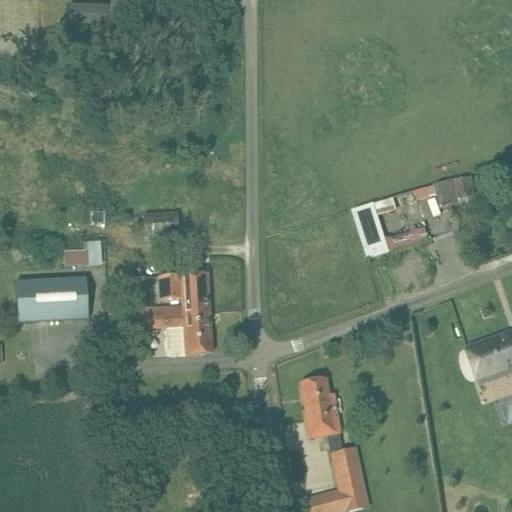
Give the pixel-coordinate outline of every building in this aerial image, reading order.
[(463,179),(354,210),(368,260),(429,243),(425,229),(386,240),(379,216),(430,202),(433,211),(469,201),(463,179)] [(177,214),(157,215),(143,216),(144,238),(178,236),(177,214)] [(84,242),(84,250),(65,251),(65,268),(101,266),(100,241),(84,242)] [(154,309),(151,309),(151,310),(164,314),(166,314),(167,314),(179,315),(183,315),(208,313),(206,276),(158,279),(160,302),(182,300),(183,309),(154,309)] [(131,280),(134,311),(151,310),(151,309),(149,279),(131,280)] [(85,280),(15,283),(17,325),(87,321),(85,280)] [(151,310),(134,311),(135,329),(152,328),(151,310)] [(166,314),(164,314),(164,317),(165,327),(167,353),(170,356),(185,355),(185,357),(211,355),(208,313),(183,315),(179,315),(167,314),(166,314)] [(479,380),(477,374),(499,366),(503,378),(511,374),(511,335),(511,333),(466,349),(478,381),(479,380)] [(334,397),(328,398),(325,381),(300,385),(309,440),(340,435),(334,397)] [(355,452),(332,457),(340,492),(362,487),(355,452)] [(339,511),(336,495),(308,501),(310,511),(339,511)]
